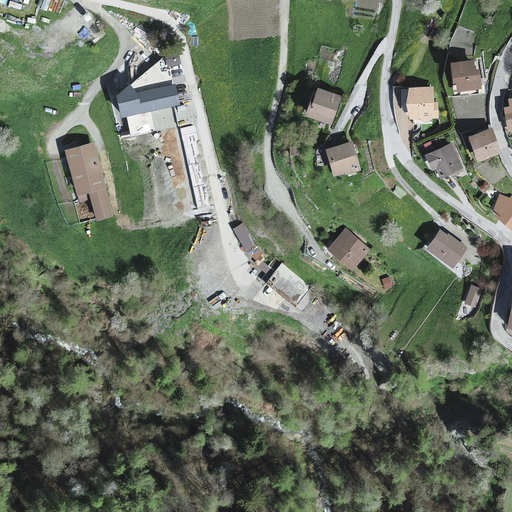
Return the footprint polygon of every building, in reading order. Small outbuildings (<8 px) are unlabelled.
[(478,60),(450,63),(453,93),(481,90),(478,60)] [(174,105),(164,61),(118,99),(123,118),(174,105)] [(340,98),(313,88),(303,116),(331,125),(340,98)] [(431,89),(408,89),(408,120),(437,120),(437,103),(431,103),(431,89)] [(490,129),(468,136),(477,162),(499,155),(490,129)] [(351,141),(324,150),(332,177),(359,169),(351,141)] [(91,143),(62,150),(74,197),(89,193),(96,220),(110,217),(91,143)] [(452,145),(426,156),(437,182),(463,170),(452,145)] [(511,198),(510,197),(496,193),(491,210),(496,212),(495,215),(511,230),(511,198)] [(246,248),(256,241),(242,220),(232,226),(246,248)] [(440,229),(426,247),(452,266),(465,248),(440,229)] [(344,230),(327,250),(351,270),(368,250),(344,230)] [(481,289),(469,285),(463,305),(474,308),(481,289)]
